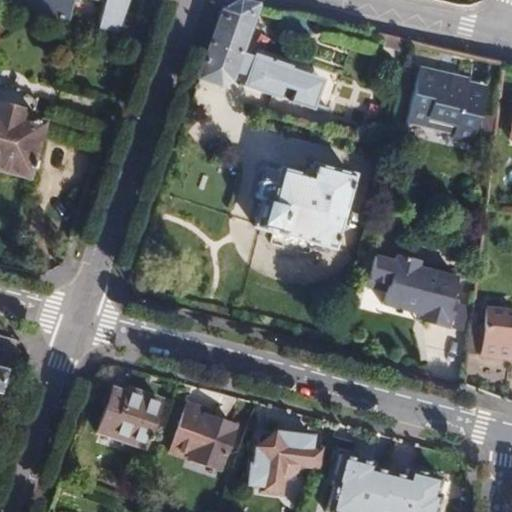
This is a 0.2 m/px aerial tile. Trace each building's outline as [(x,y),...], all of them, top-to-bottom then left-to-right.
[(99,29),(118,34),(129,0),(24,0),(22,8),(69,21),(73,7),(103,14),(99,29)] [(240,51),(256,3),(241,0),(235,0),(221,9),(197,78),(219,84),(230,78),(233,70),(240,51)] [(240,51),(233,70),(246,74),(244,83),(314,102),(315,98),(316,98),(323,75),(290,66),(291,63),(274,58),(273,60),(268,59),(269,57),(253,52),(253,55),(240,51)] [(473,143),(486,89),(467,85),(468,81),(462,79),(457,79),(451,80),(451,82),(438,80),(440,73),(420,68),(408,120),(455,131),(454,139),(473,143)] [(0,170),(25,177),(33,147),(38,147),(43,130),(39,129),(40,125),(22,120),(23,114),(0,107),(0,170)] [(337,247),(355,176),(316,166),(312,176),(283,168),(277,184),(264,180),(262,182),(258,197),(259,201),(263,202),(257,228),(280,234),(280,232),(305,238),(307,243),(312,250),(328,254),(337,247)] [(373,271),(364,301),(384,306),(380,319),(413,328),(412,334),(446,343),(453,317),(449,315),(455,293),(415,282),(417,276),(393,270),(392,276),(373,271)] [(511,358),(511,310),(491,308),(484,355),(511,358)] [(161,406),(116,389),(98,435),(143,452),(161,406)] [(210,415),(191,408),(173,454),(218,471),(233,430),(208,420),(210,415)] [(317,471),(321,450),(311,449),(314,438),(277,431),(273,434),(271,433),(261,439),(262,441),(256,444),(253,464),(250,463),(246,486),(261,488),(260,492),(280,496),(283,480),(288,478),(294,471),(296,467),(317,471)] [(427,511),(436,481),(340,456),(325,511),(330,511),(427,511)]
